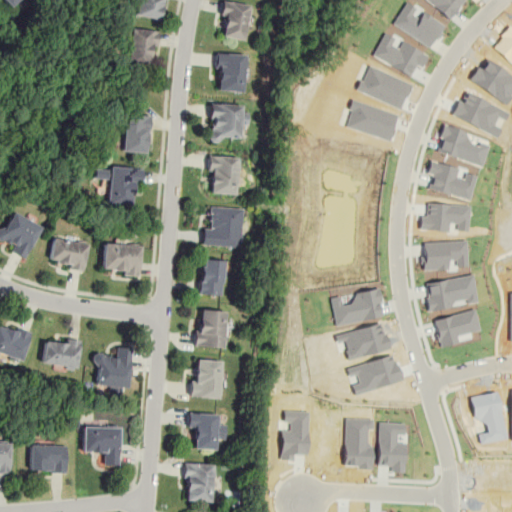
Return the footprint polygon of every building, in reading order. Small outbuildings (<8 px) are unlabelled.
[(17,0),(0,0),(10,9),(17,0)] [(157,19),(162,0),(135,0),(132,13),(157,19)] [(216,35),(242,40),(249,6),(223,1),(216,35)] [(154,30),(128,27),(124,62),(150,65),(154,30)] [(241,92),(243,53),(214,52),(212,91),(241,92)] [(205,139),(237,141),(238,124),(245,124),(246,104),(208,102),(205,139)] [(147,114),(122,112),(118,151),(144,153),(147,114)] [(235,156),(205,156),(205,195),(235,195),(235,156)] [(128,204),(129,185),(139,186),(140,167),(105,165),(104,171),(92,170),(92,178),(103,178),(102,203),(128,204)] [(199,245),(239,246),(241,207),(207,206),(206,226),(200,225),(199,245)] [(39,224),(11,211),(4,227),(0,225),(0,239),(9,244),(5,252),(23,260),(39,224)] [(81,271),(86,241),(50,235),(45,265),(81,271)] [(137,275),(139,244),(100,241),(98,273),(137,275)] [(220,295),(221,259),(197,258),(196,294),(220,295)] [(191,345),(221,347),(224,310),(193,307),(191,345)] [(28,330),(0,321),(0,355),(19,361),(28,330)] [(78,340),(43,334),(37,362),(73,368),(78,340)] [(127,387),(129,346),(109,345),(109,354),(93,354),(91,385),(127,387)] [(187,396),(218,397),(220,359),(188,357),(187,396)] [(223,439),(224,422),(215,422),(216,412),(185,410),(184,429),(193,429),(193,448),(212,449),(213,439),(223,439)] [(79,452),(100,452),(100,463),(117,463),(117,424),(79,424),(79,452)] [(9,442),(0,442),(0,472),(8,473),(9,442)] [(64,442),(26,442),(26,472),(64,472),(64,442)] [(179,500),(209,502),(210,490),(217,490),(218,483),(212,483),(213,463),(181,461),(179,500)]
